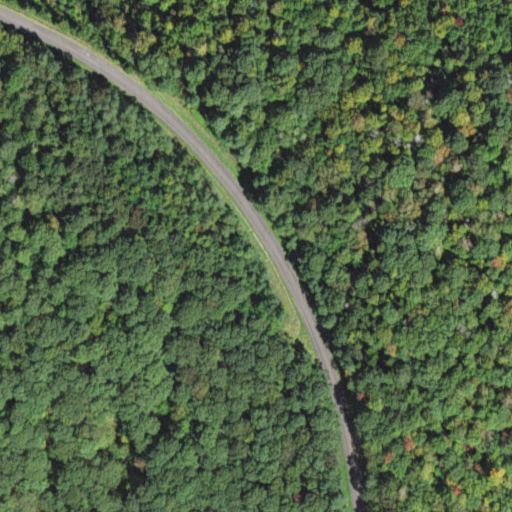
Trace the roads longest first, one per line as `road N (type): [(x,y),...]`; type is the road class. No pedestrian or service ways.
road 1 (secondary): [(153,103),(236,190),(301,298),(345,424),(359,511)]
road 2 (secondary): [(0,11),(153,103)]
